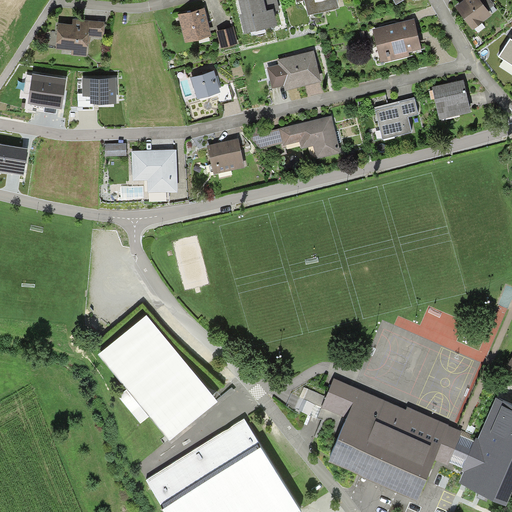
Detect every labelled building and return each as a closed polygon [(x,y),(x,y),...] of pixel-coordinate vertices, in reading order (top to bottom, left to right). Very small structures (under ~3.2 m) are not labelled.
[(237,0),(234,1),(242,34),(274,27),(270,12),(277,11),(274,0),(237,0)] [(293,0),(295,4),(302,2),(305,17),(336,10),(333,0),(293,0)] [(477,0),(463,0),(452,8),(469,32),(489,17),(477,0)] [(202,9),(176,16),(183,44),(209,37),(202,9)] [(106,23),(73,20),(72,26),(55,25),(53,49),(72,51),(71,58),(87,59),(88,38),(105,39),(106,23)] [(413,20),(371,30),(378,63),(405,57),(404,53),(420,50),(413,20)] [(232,28),(215,31),(219,47),(236,44),(232,28)] [(511,40),(500,58),(511,65),(511,40)] [(311,52),(275,61),(276,65),(264,69),(269,90),(281,87),(283,92),(319,83),(311,52)] [(211,71),(188,78),(195,100),(218,93),(211,71)] [(65,82),(33,77),(29,105),(61,110),(64,93),(65,82)] [(465,78),(433,85),(440,115),(472,109),(465,78)] [(117,105),(116,79),(83,80),(84,95),(78,95),(79,111),(94,111),(94,106),(117,105)] [(415,96),(376,106),(384,138),(413,130),(409,114),(419,112),(415,96)] [(329,117),(277,130),(281,145),(298,141),(300,149),(310,147),(314,159),(339,153),(329,117)] [(0,170),(7,172),(8,166),(23,169),(24,159),(27,145),(0,140),(0,170)] [(235,142),(208,147),(213,171),(240,166),(235,142)] [(127,143),(104,143),(105,156),(127,156),(127,143)] [(176,148),(132,148),(133,178),(148,178),(148,191),(176,191),(176,148)] [(147,312),(99,352),(128,387),(150,412),(169,436),(213,399),(217,396),(147,312)] [(326,395),(322,405),(346,416),(329,453),(417,491),(434,456),(443,460),(464,469),(470,454),(478,437),(472,435),(466,432),(334,376),(326,395)] [(322,405),(326,395),(305,386),(296,408),(310,413),(315,402),(322,405)] [(141,420),(150,412),(128,387),(119,394),(141,420)] [(506,499),(511,485),(511,399),(496,393),(478,437),(470,454),(464,469),(459,480),(506,499)] [(145,480),(164,511),(288,511),(299,505),(243,418),(225,429),(145,480)]
